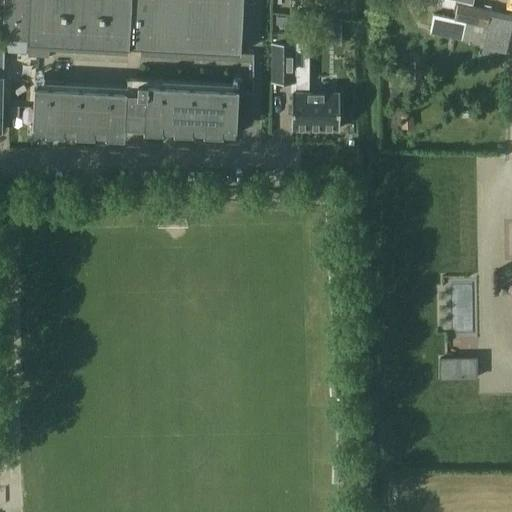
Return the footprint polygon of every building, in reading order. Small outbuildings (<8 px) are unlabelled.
[(1,0),(0,36),(0,37),(24,39),(24,43),(25,43),(24,57),(46,58),(46,52),(129,56),(130,48),(141,48),(141,56),(254,62),(254,54),(240,53),(241,41),(254,42),(253,0),(1,0)] [(429,34),(482,46),(490,10),(472,6),(473,0),(452,0),(458,1),(454,19),(433,14),(429,34)] [(294,81),(294,44),(294,42),(272,42),(272,43),(272,81),(271,81),(271,82),(294,82),(294,81)] [(67,80),(35,78),(32,132),(64,134),(65,126),(76,127),(75,135),(94,136),(94,128),(105,128),(105,136),(124,137),(125,126),(144,127),(143,130),(163,131),(163,124),(174,124),(174,132),(193,133),(193,125),(204,126),(204,133),(223,134),(223,127),(234,127),(234,128),(236,128),(238,88),(237,88),(237,89),(148,84),(148,83),(138,82),(137,92),(127,91),(127,90),(125,90),(66,87),(66,81),(67,81),(67,80)] [(339,129),(339,92),(338,92),(338,93),(293,92),(291,92),(291,129),(292,129),(292,128),(338,129),(339,129)] [(477,356),(438,357),(439,379),(477,379),(477,356)]
